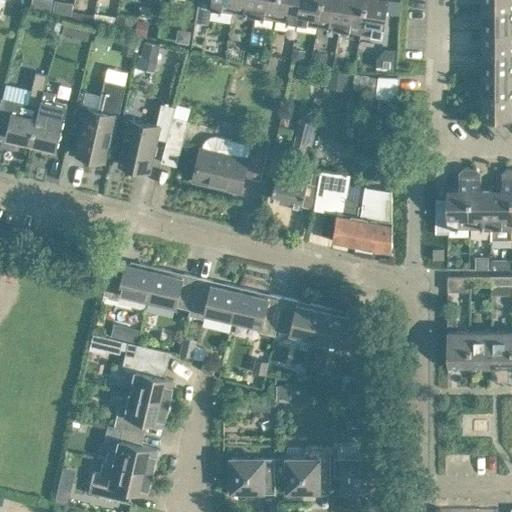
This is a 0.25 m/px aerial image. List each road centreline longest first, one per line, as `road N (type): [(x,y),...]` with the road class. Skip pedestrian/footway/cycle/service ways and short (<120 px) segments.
road 1 (residential): [(0,191),(416,287)]
road 2 (residential): [(441,0),(434,146),(511,146)]
road 3 (residential): [(418,485),(416,287)]
road 4 (residential): [(189,511),(200,375)]
road 5 (residential): [(416,287),(416,161)]
